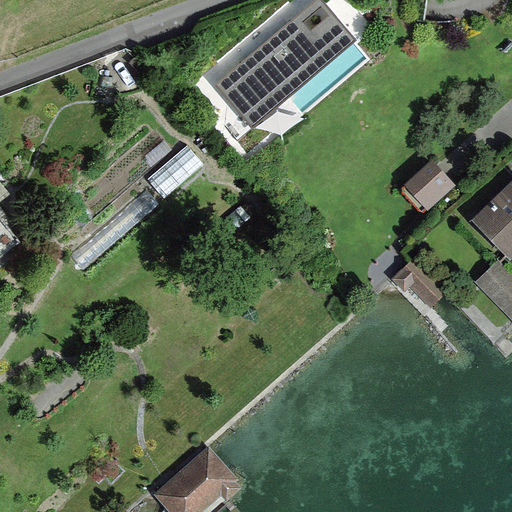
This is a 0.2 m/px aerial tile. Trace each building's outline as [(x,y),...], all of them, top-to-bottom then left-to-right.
[(355,43),(320,0),(217,86),(253,128),(355,43)] [(165,195),(207,162),(192,143),(149,177),(165,195)] [(454,187),(431,161),(402,186),(425,212),(454,187)] [(511,181),(467,222),(507,265),(511,260),(511,181)] [(410,259),(394,275),(426,309),(443,294),(410,259)] [(504,311),(511,303),(511,275),(500,264),(478,285),(504,311)] [(216,511),(245,486),(209,447),(157,493),(174,511),(216,511)]
